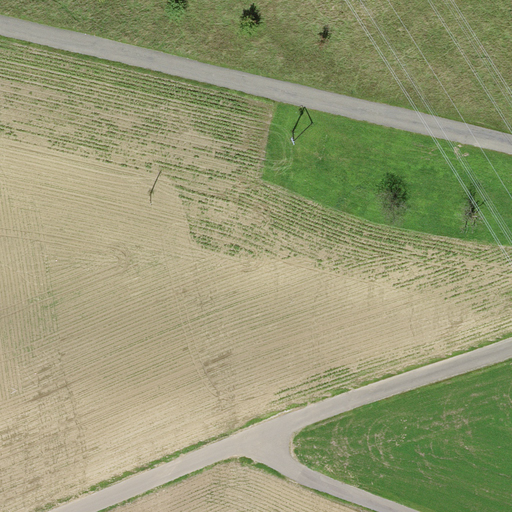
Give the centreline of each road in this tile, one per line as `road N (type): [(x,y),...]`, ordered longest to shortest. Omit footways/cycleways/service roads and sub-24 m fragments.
road 1 (unclassified): [(511,156),(0,46)]
road 2 (unclassified): [(511,348),(371,394),(251,448)]
road 3 (unclassified): [(251,448),(68,511)]
road 4 (unclassified): [(251,448),(404,511)]
